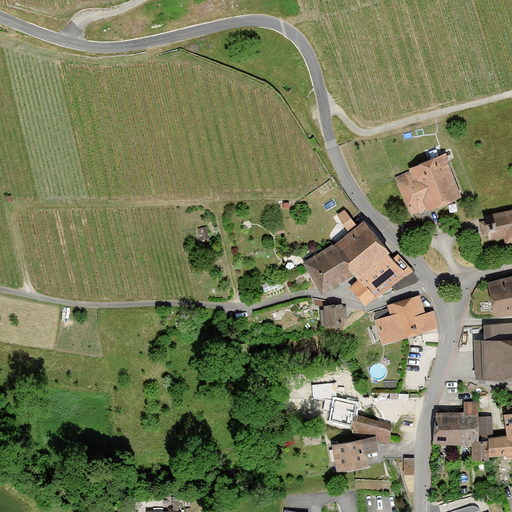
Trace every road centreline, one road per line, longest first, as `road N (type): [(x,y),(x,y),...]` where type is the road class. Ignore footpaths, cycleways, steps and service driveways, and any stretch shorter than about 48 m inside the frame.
road 1 (track): [(0,288),(109,305),(259,308),(310,295),(364,307),(430,279)]
road 2 (unclassified): [(0,14),(67,41),(107,47),(239,20),(273,24),(300,43),(322,103)]
road 3 (residential): [(430,279),(342,177),(322,103)]
road 4 (track): [(511,93),(362,131),(321,97)]
road 5 (residential): [(419,511),(421,442),(448,319)]
